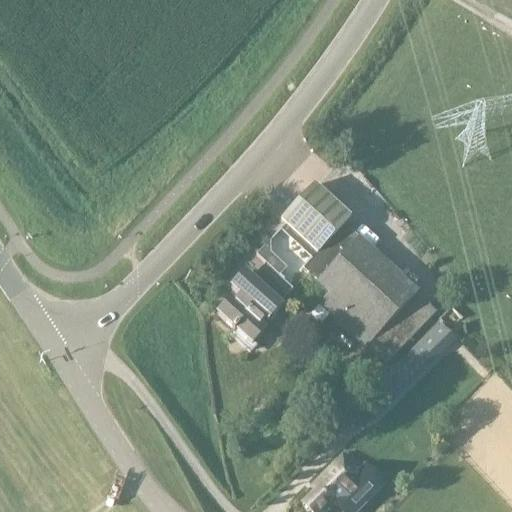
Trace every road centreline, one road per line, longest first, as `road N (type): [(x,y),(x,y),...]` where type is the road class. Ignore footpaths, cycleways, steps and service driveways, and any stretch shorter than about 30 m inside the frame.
road 1 (secondary): [(56,353),(136,285),(247,170),(373,0)]
road 2 (tertiary): [(163,511),(56,353)]
